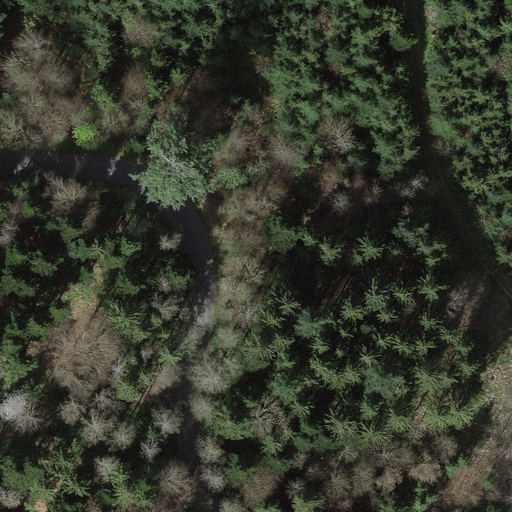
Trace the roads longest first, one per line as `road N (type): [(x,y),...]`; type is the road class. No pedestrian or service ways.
road 1 (unclassified): [(209,511),(187,436),(204,259),(186,204),(124,167),(0,157)]
road 2 (track): [(511,289),(437,182),(408,0)]
road 3 (track): [(189,383),(0,432)]
